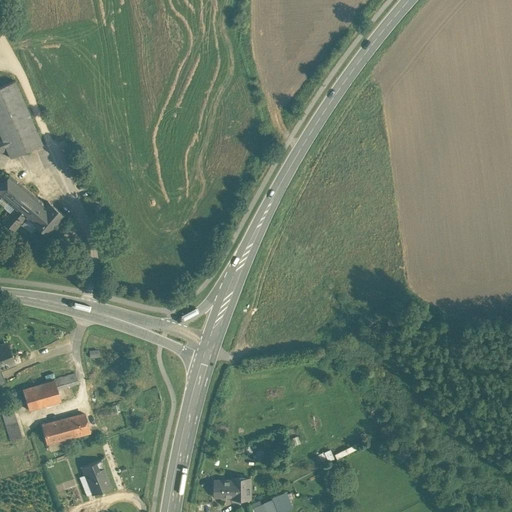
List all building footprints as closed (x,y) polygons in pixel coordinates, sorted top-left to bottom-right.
[(26,6),(20,8),(24,21),(30,18),(26,6)] [(13,81),(0,86),(0,134),(1,137),(7,150),(10,158),(41,145),(44,144),(43,142),(42,143),(39,136),(40,135),(39,134),(38,134),(35,127),(36,126),(35,124),(34,125),(31,118),(32,117),(31,115),(30,116),(27,108),(28,108),(27,106),(26,107),(23,99),(24,99),(23,97),(22,97),(19,90),(20,89),(19,88),(18,88),(15,81),(16,81),(15,79),(13,80),(13,81)] [(14,207),(26,218),(32,222),(45,205),(9,174),(8,176),(2,171),(0,172),(0,195),(14,207)] [(48,202),(45,205),(32,222),(48,236),(65,216),(48,202)] [(26,218),(14,207),(2,222),(14,232),(26,218)] [(3,345),(0,345),(0,369),(12,365),(3,343),(2,343),(3,345)] [(75,373),(54,379),(56,386),(62,384),(63,387),(78,383),(75,373)] [(54,379),(22,389),(29,409),(29,410),(61,400),(56,386),(54,379)] [(22,389),(14,391),(18,402),(19,402),(22,411),(29,409),(22,389)] [(12,406),(0,409),(11,441),(22,437),(12,406)] [(84,413),(68,418),(73,436),(89,431),(84,413)] [(68,418),(43,424),(47,442),(73,436),(68,418)] [(320,454),(323,461),(336,455),(332,448),(320,454)] [(101,459),(82,466),(93,494),(110,487),(103,469),(105,468),(101,459)] [(233,478),(233,480),(214,480),(214,496),(233,496),(233,498),(250,498),(250,478),(233,478)] [(257,511),(279,511),(296,506),(291,491),(262,501),(262,499),(254,502),(257,511)]
